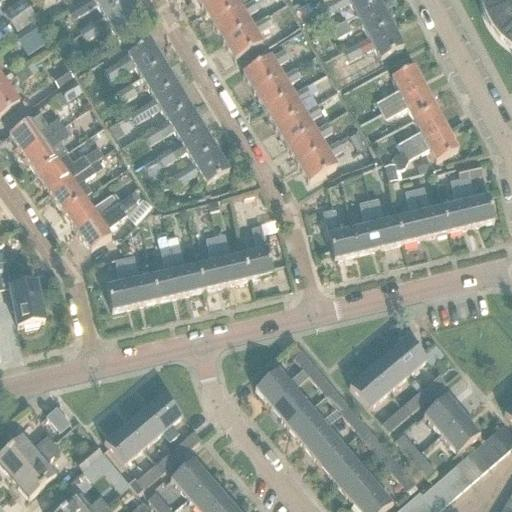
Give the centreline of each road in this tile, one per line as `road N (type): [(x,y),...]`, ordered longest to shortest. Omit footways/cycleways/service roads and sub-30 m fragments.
road 1 (residential): [(160,0),(292,221),(313,313)]
road 2 (residential): [(0,175),(76,284),(94,367)]
road 3 (residential): [(304,511),(214,410),(197,342)]
road 4 (tertiary): [(313,313),(511,277)]
road 5 (residential): [(428,0),(511,162)]
